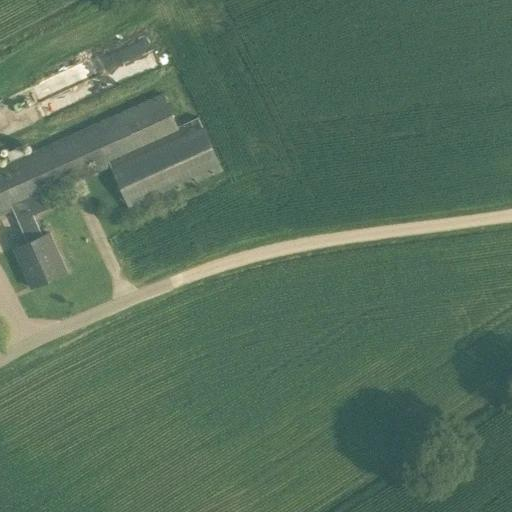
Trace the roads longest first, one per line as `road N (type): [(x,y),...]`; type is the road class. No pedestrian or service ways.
road 1 (track): [(511,212),(278,246),(149,288)]
road 2 (residential): [(149,288),(0,357)]
